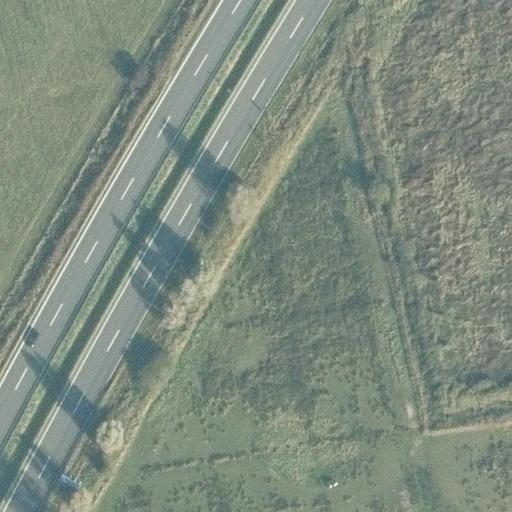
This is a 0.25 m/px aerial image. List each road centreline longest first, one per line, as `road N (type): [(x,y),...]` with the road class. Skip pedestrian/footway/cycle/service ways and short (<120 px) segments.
road 1 (motorway): [(22,511),(215,161),(314,0)]
road 2 (motorway): [(242,0),(0,420)]
